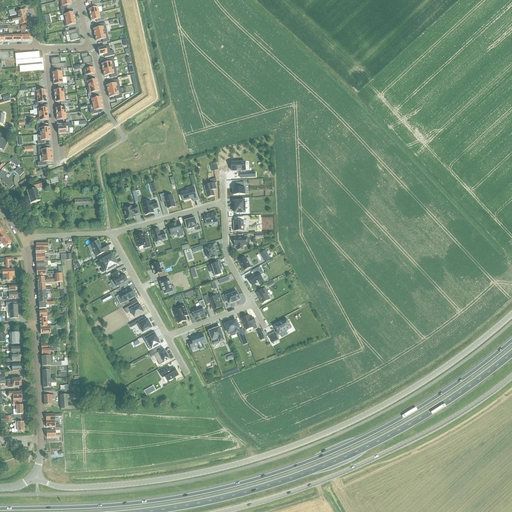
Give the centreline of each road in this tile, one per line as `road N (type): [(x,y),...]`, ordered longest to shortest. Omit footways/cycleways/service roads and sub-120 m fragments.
road 1 (trunk): [(511,340),(394,421),(276,472),(140,502),(0,508)]
road 2 (unclassified): [(35,476),(65,487),(123,484),(271,453),(416,386),(511,313)]
road 3 (trunk): [(142,511),(322,466),(399,430),(511,353)]
road 4 (unclassified): [(222,511),(356,466),(511,376)]
road 5 (tertiary): [(35,476),(33,325),(21,238)]
road 6 (residential): [(89,47),(107,111),(125,139),(98,159),(109,232)]
road 7 (residential): [(45,49),(56,166),(37,174)]
